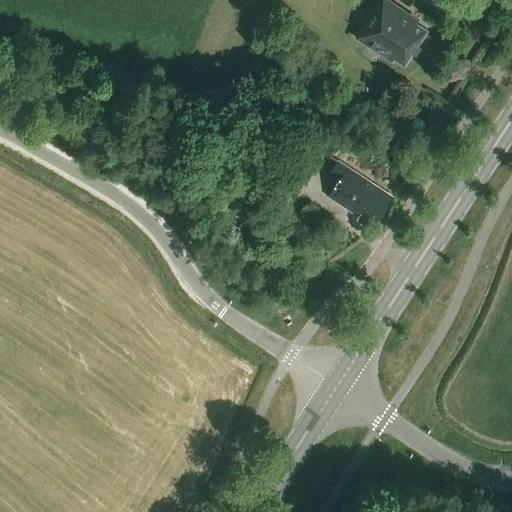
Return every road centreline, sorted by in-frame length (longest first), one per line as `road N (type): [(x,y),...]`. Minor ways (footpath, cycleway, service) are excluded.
road 1 (unclassified): [(337,386),(197,289),(151,222),(119,196),(0,128)]
road 2 (secondary): [(337,386),(511,120)]
road 3 (unclassified): [(511,479),(469,471),(337,386)]
road 4 (secondary): [(255,511),(337,386)]
